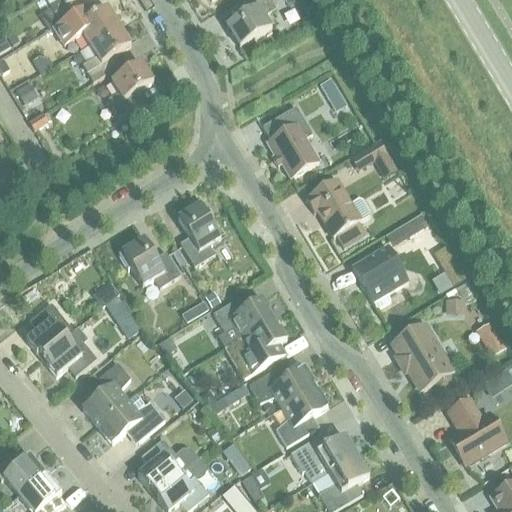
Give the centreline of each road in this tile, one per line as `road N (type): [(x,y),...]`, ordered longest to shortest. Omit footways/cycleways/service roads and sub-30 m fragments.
road 1 (residential): [(446,511),(358,365),(330,349),(282,270),(281,236),(240,168),(214,148)]
road 2 (residential): [(214,148),(0,285)]
road 3 (residential): [(121,511),(0,363)]
road 4 (residential): [(214,148),(208,86),(156,0)]
